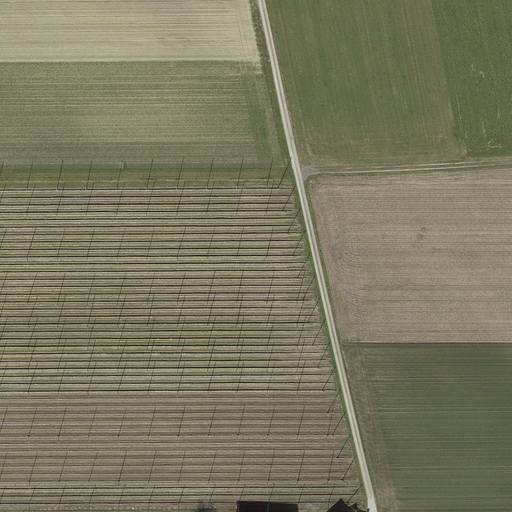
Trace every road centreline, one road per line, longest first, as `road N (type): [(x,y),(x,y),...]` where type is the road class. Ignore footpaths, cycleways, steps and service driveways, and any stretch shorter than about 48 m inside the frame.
road 1 (track): [(263,0),(376,511)]
road 2 (track): [(511,160),(299,176)]
